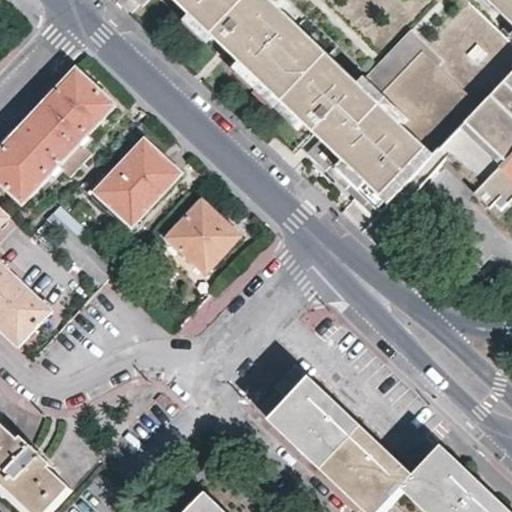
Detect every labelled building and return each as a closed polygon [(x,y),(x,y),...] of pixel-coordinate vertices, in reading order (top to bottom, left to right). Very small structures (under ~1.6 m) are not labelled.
[(378,93),(284,3),(280,0),(185,0),(229,41),(235,36),(238,39),(241,42),(247,47),(241,53),(247,58),(310,119),(320,129),(327,135),(333,141),(327,148),(385,204),(437,150),(485,100),(426,43),(378,93)] [(511,0),(499,0),(511,12),(511,0)] [(241,53),(247,47),(241,42),(235,47),(241,53)] [(310,119),(247,58),(240,65),(303,126),(310,119)] [(114,107),(77,71),(29,121),(0,153),(0,182),(24,205),(58,167),(68,176),(91,153),(80,142),(114,107)] [(511,72),(485,100),(437,150),(480,191),(475,196),(490,210),(495,205),(501,212),(511,200),(511,72)] [(180,174),(144,140),(91,197),(127,231),(180,174)] [(239,235),(203,199),(168,237),(205,271),(239,235)] [(0,329),(18,347),(51,311),(0,262),(0,226),(8,218),(0,209),(0,329)] [(103,284),(109,277),(66,238),(61,244),(103,284)] [(192,337),(222,309),(211,298),(181,326),(192,337)] [(305,378),(295,368),(276,387),(286,398),(305,378)] [(331,399),(311,380),(273,421),(367,511),(383,511),(404,490),(427,511),(511,511),(478,481),(444,449),(415,479),(378,443),(331,399)] [(0,481),(33,511),(51,511),(74,489),(48,465),(52,461),(27,437),(23,441),(0,418),(0,481)] [(228,511),(209,493),(190,511),(228,511)]
